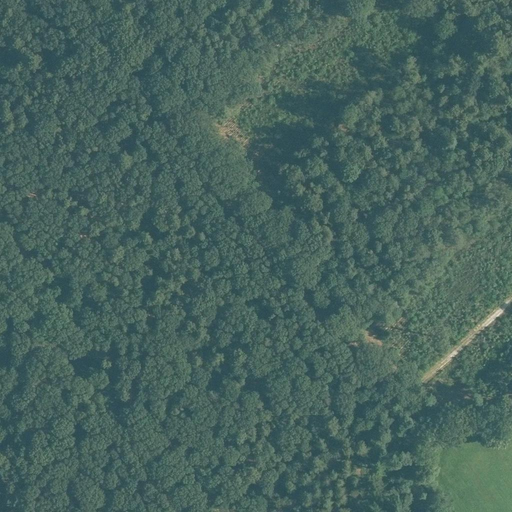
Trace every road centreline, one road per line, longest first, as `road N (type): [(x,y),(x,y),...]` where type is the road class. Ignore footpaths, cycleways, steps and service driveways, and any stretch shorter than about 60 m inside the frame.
road 1 (track): [(98,0),(429,421)]
road 2 (tertiary): [(195,511),(0,258)]
road 3 (track): [(511,312),(278,511)]
road 4 (track): [(511,119),(435,24),(447,0)]
